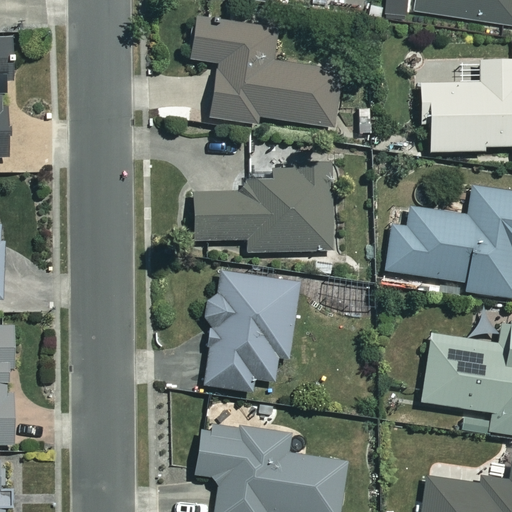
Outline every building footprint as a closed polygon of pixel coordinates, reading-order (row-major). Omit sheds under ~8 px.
[(511,0),(420,0),(418,13),(511,26),(511,0)] [(280,34),(202,22),(195,64),(223,68),(215,121),(260,128),(261,120),(334,131),(343,76),(276,65),(280,34)] [(14,41),(0,41),(0,162),(12,162),(10,88),(15,81),(14,41)] [(511,65),(484,67),(485,86),(424,90),(426,128),(434,128),(435,156),(511,151),(511,65)] [(335,253),(331,169),(276,172),(274,185),(251,179),(247,196),(198,199),(200,245),(251,242),(251,257),(335,253)] [(511,195),(476,190),(471,220),(414,212),(411,232),(395,230),(389,275),(471,286),(469,295),(511,301),(511,195)] [(301,284),(221,275),(208,388),(255,394),(256,381),(278,384),(281,360),(291,361),(301,284)] [(511,325),(507,325),(504,348),(435,339),(425,406),(467,412),(464,430),(511,436),(511,325)] [(16,330),(0,330),(0,445),(19,445),(16,330)] [(293,437),(205,430),(201,480),(221,481),(218,511),(342,511),(346,465),(291,461),(293,437)] [(21,484),(21,462),(0,462),(0,511),(16,511),(17,484),(21,484)] [(511,511),(511,481),(484,479),(483,488),(428,482),(425,511),(511,511)]
